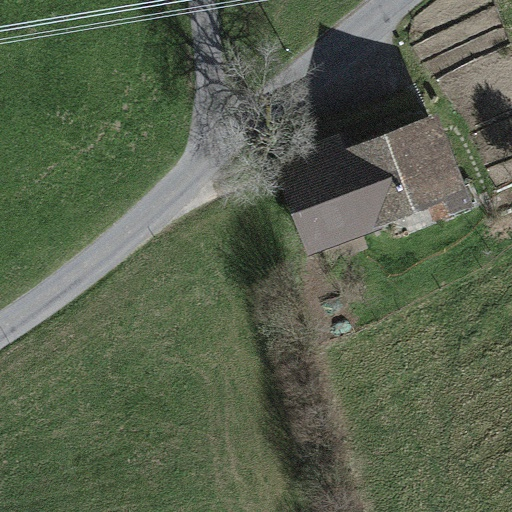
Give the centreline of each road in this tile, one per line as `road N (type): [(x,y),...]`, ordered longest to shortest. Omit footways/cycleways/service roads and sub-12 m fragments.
road 1 (unclassified): [(410,0),(0,325)]
road 2 (track): [(202,0),(210,83),(205,136),(218,155)]
